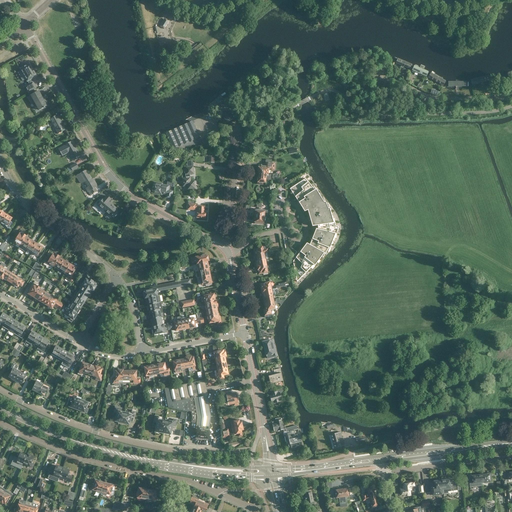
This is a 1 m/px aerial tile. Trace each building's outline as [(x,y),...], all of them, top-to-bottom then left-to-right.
[(479,13),(482,15),(487,5),(484,3),(479,13)] [(165,19),(160,26),(164,29),(169,21),(165,19)] [(203,46),(201,42),(192,49),(195,52),(203,46)] [(412,64),(397,58),(395,63),(410,69),(412,64)] [(36,76),(29,64),(22,68),(25,73),(23,74),(25,78),(27,77),(29,80),(36,76)] [(427,76),(429,71),(414,65),(412,72),(415,73),(415,71),(427,76)] [(446,81),(431,72),(428,77),(444,85),(446,81)] [(489,75),(471,79),(472,85),(491,80),(489,75)] [(39,110),(48,105),(43,97),(42,97),(38,91),(31,95),(39,110)] [(226,120),(227,123),(236,117),(233,111),(230,113),(222,101),(215,105),(225,120),(226,120)] [(58,133),(65,129),(61,123),(62,123),(57,115),(50,119),(58,133)] [(202,142),(192,121),(166,132),(173,148),(184,144),(186,149),(202,142)] [(66,145),(58,149),(62,156),(69,152),(73,159),(74,159),(74,160),(78,158),(77,157),(79,156),(79,155),(78,152),(77,152),(73,145),(74,144),(72,141),(66,144),(66,145)] [(258,165),(257,172),(269,174),(270,170),(272,170),(272,169),(274,169),(275,163),(272,163),(272,160),(266,159),(265,165),(262,164),(262,165),(258,165)] [(193,167),(185,168),(186,174),(185,174),(186,178),(182,178),(183,186),(187,186),(187,190),(195,189),(195,181),(191,182),(190,174),(194,174),(193,167)] [(92,179),(90,176),(86,170),(80,174),(81,176),(84,181),(82,183),(85,188),(88,192),(90,195),(96,191),(95,188),(98,186),(93,179),(92,179)] [(273,174),(259,173),(258,184),(263,184),(263,183),(264,183),(264,182),(266,182),(266,180),(272,180),(273,174)] [(315,190),(305,179),(290,189),(304,212),(308,210),(312,226),(318,226),(318,229),(316,229),(310,245),(307,243),(293,261),(297,282),(314,265),(315,266),(324,254),(325,254),(329,248),(330,248),(335,234),(337,235),(337,231),(336,230),(335,222),(334,223),(329,208),(328,208),(325,202),(324,202),(316,189),(315,190)] [(163,185),(163,183),(153,182),(153,184),(152,184),(152,189),(149,188),(148,188),(147,189),(147,190),(146,191),(147,192),(148,192),(151,193),(162,195),(166,195),(165,198),(171,199),(172,193),(172,192),(172,191),(171,191),(168,190),(169,186),(172,187),(173,183),(167,182),(166,186),(163,185)] [(106,197),(104,195),(103,197),(104,198),(100,202),(98,200),(92,208),(99,214),(101,212),(104,215),(106,212),(110,216),(116,209),(108,202),(110,199),(106,196),(106,197)] [(205,218),(205,212),(204,212),(204,206),(195,205),(195,204),(188,204),(188,209),(187,209),(187,210),(188,210),(188,209),(195,210),(195,209),(198,209),(198,212),(197,212),(197,217),(205,218)] [(7,215),(1,223),(4,225),(4,224),(7,226),(7,225),(9,227),(12,223),(9,222),(12,218),(7,215)] [(20,246),(25,237),(26,236),(22,234),(22,235),(19,233),(14,242),(16,243),(16,244),(17,244),(20,246)] [(26,249),(31,241),(25,237),(20,246),(19,248),(24,251),(25,249),(26,249)] [(37,244),(31,241),(26,249),(31,253),(37,244)] [(269,252),(273,251),(274,251),(279,250),(278,243),(271,244),(272,249),(269,250),(269,252)] [(37,244),(31,253),(37,256),(43,248),(37,244)] [(255,255),(264,253),(268,252),(267,249),(263,250),(263,246),(258,247),(258,249),(254,250),(255,253),(254,253),(255,255)] [(53,267),(59,258),(58,258),(59,256),(56,254),(55,256),(53,254),(48,263),(50,264),(49,264),(53,267)] [(206,256),(206,255),(201,256),(201,255),(196,256),(196,257),(191,258),(192,264),(196,263),(196,264),(197,264),(207,262),(208,262),(207,261),(208,261),(208,256),(206,256)] [(59,270),(65,261),(59,258),(53,267),(59,270)] [(257,268),(267,266),(265,259),(256,261),(257,268)] [(65,274),(68,269),(70,265),(65,261),(59,270),(58,273),(60,274),(61,272),(65,274)] [(198,271),(208,269),(207,262),(197,264),(198,271)] [(76,268),(70,265),(64,276),(67,278),(67,277),(70,278),(69,280),(71,282),(76,274),(74,272),(76,268)] [(267,266),(257,268),(258,270),(259,270),(259,274),(263,273),(264,275),(268,274),(268,272),(269,272),(268,266),(267,266)] [(6,269),(0,279),(3,280),(3,279),(6,281),(11,273),(6,270),(7,269),(6,269)] [(200,277),(210,275),(208,269),(198,271),(200,277)] [(83,284),(93,290),(96,286),(95,285),(96,283),(90,280),(91,279),(90,278),(91,276),(83,272),(80,277),(86,280),(83,284)] [(11,273),(6,281),(12,284),(17,276),(11,273)] [(210,275),(200,277),(201,284),(205,283),(205,286),(212,285),(210,275)] [(17,276),(12,284),(17,287),(19,285),(22,286),(24,282),(22,281),(22,279),(17,276)] [(262,291),(272,289),(271,282),(261,284),(262,288),(261,288),(262,291)] [(34,298),(39,289),(40,288),(33,284),(29,290),(30,291),(28,294),(34,298)] [(80,290),(88,296),(92,290),(93,290),(83,284),(80,290)] [(146,298),(156,296),(157,296),(156,292),(163,290),(162,285),(146,288),(147,290),(145,291),(145,293),(144,293),(145,298),(146,298)] [(276,288),(275,288),(272,289),(262,291),(263,297),(272,295),(271,291),(275,290),(276,293),(280,292),(279,287),(276,288)] [(40,301),(45,293),(39,289),(34,298),(40,301)] [(76,296),(85,302),(88,296),(80,290),(76,296)] [(46,305),(51,296),(45,293),(40,301),(46,305)] [(205,303),(215,301),(214,294),(211,295),(210,293),(206,294),(207,296),(203,296),(205,303)] [(148,305),(160,303),(159,295),(157,296),(156,296),(146,298),(148,305)] [(274,302),(272,295),(263,297),(264,303),(274,302)] [(57,300),(51,296),(46,305),(48,306),(48,307),(48,308),(49,309),(50,308),(51,308),(57,300)] [(81,308),(85,302),(76,296),(72,302),(81,308)] [(281,305),(284,301),(283,299),(279,300),(276,301),(274,302),(264,303),(265,309),(264,310),(265,316),(271,315),(270,309),(275,308),(274,304),(279,303),(281,305)] [(215,302),(215,301),(205,303),(200,304),(198,304),(198,307),(199,307),(205,306),(206,310),(217,307),(218,307),(217,304),(216,304),(216,302),(215,302)] [(69,308),(77,313),(81,308),(72,302),(69,308)] [(149,312),(162,310),(160,303),(148,305),(149,312)] [(217,307),(206,310),(207,316),(218,314),(219,314),(218,310),(217,307)] [(77,313),(69,308),(68,308),(66,310),(67,311),(65,315),(69,317),(67,320),(72,323),(77,313)] [(151,320),(160,318),(160,314),(162,313),(162,310),(149,312),(151,320)] [(0,323),(3,325),(8,317),(3,313),(0,317),(0,323)] [(189,318),(187,319),(189,328),(197,326),(197,324),(198,323),(198,324),(201,323),(200,318),(196,319),(195,314),(189,315),(189,318)] [(219,317),(218,314),(207,316),(206,317),(207,319),(208,319),(209,323),(217,321),(217,325),(221,324),(220,317),(219,317)] [(9,329),(14,320),(8,317),(3,325),(4,325),(7,326),(7,327),(9,329)] [(152,327),(162,325),(160,318),(151,320),(152,327)] [(182,329),(180,320),(180,319),(178,319),(178,321),(174,322),(170,323),(171,329),(175,328),(176,331),(182,329)] [(182,329),(189,328),(187,319),(180,320),(182,329)] [(20,324),(14,320),(9,329),(8,330),(14,334),(20,324)] [(26,327),(20,324),(14,334),(22,338),(25,333),(23,332),(26,327)] [(165,324),(152,327),(154,334),(163,332),(166,331),(165,324)] [(32,343),(38,335),(32,331),(27,339),(30,341),(30,342),(32,343)] [(38,335),(32,343),(33,343),(33,342),(36,344),(36,345),(38,347),(43,338),(38,335)] [(44,350),(49,342),(43,338),(38,347),(41,349),(44,350)] [(272,340),(263,342),(264,348),(265,347),(265,349),(264,350),(265,354),(266,354),(266,355),(266,356),(267,359),(276,356),(274,347),(273,347),(272,344),(273,344),(272,340)] [(57,358),(57,357),(62,349),(56,346),(51,353),(55,356),(54,356),(57,358)] [(63,360),(68,353),(62,349),(57,357),(60,359),(60,360),(62,361),(63,360)] [(215,358),(226,356),(225,352),(223,353),(223,350),(211,353),(212,356),(214,355),(215,358)] [(68,365),(73,356),(68,353),(63,360),(62,361),(66,363),(68,365)] [(223,363),(225,362),(224,357),(226,356),(215,358),(216,364),(223,363)] [(188,367),(189,371),(195,370),(193,358),(186,359),(188,367)] [(181,368),(188,367),(186,359),(180,360),(181,368)] [(178,369),(181,368),(180,360),(173,361),(175,369),(174,369),(174,374),(178,373),(178,369)] [(86,373),(89,365),(82,363),(79,373),(81,374),(82,372),(86,373)] [(164,363),(158,365),(159,373),(163,372),(164,376),(167,375),(164,363)] [(17,366),(13,364),(11,368),(13,369),(8,377),(11,378),(11,379),(14,381),(19,372),(21,369),(17,368),(18,367),(17,366)] [(92,375),(95,367),(89,365),(86,373),(92,375)] [(159,373),(158,365),(151,366),(153,374),(159,373)] [(95,367),(92,375),(96,376),(95,379),(98,380),(101,369),(99,368),(99,367),(95,366),(95,367)] [(144,367),(146,375),(144,375),(144,380),(149,379),(149,378),(153,378),(152,374),(153,374),(151,366),(144,367)] [(215,374),(215,376),(216,376),(216,379),(223,378),(223,375),(228,374),(227,368),(218,370),(218,373),(215,374)] [(275,374),(268,376),(270,384),(282,381),(281,373),(280,369),(274,370),(275,374)] [(122,370),(118,370),(118,371),(116,371),(116,378),(113,378),(113,383),(115,383),(115,385),(118,385),(118,383),(122,383),(122,384),(123,371),(122,371),(122,370)] [(129,371),(129,384),(130,384),(130,381),(133,381),(133,382),(140,382),(140,378),(136,378),(136,371),(129,371)] [(23,374),(19,372),(14,381),(18,383),(19,383),(21,384),(27,373),(24,372),(23,374)] [(38,393),(43,384),(39,383),(40,381),(37,379),(32,390),(35,391),(34,391),(38,393)] [(208,434),(209,426),(210,415),(207,396),(204,380),(164,388),(168,407),(187,412),(191,411),(192,418),(191,422),(197,423),(196,426),(196,432),(196,439),(208,440),(209,434),(208,434)] [(43,384),(38,393),(42,395),(43,395),(45,396),(50,386),(47,384),(46,386),(43,384)] [(278,392),(272,393),(272,395),(270,395),(272,402),(274,401),(274,403),(280,401),(279,400),(281,400),(280,394),(281,393),(283,392),(282,391),(283,391),(283,388),(277,389),(278,392)] [(236,393),(228,395),(225,396),(226,402),(229,401),(229,403),(233,402),(234,405),(238,405),(236,393)] [(76,398),(71,396),(68,406),(77,409),(80,400),(81,398),(77,396),(76,398)] [(88,403),(80,400),(77,409),(86,413),(88,408),(86,407),(88,403)] [(122,423),(122,421),(124,412),(121,411),(122,408),(115,406),(114,412),(117,413),(115,421),(119,422),(119,423),(119,424),(120,424),(121,423),(122,423)] [(122,421),(122,423),(123,423),(123,424),(123,425),(124,425),(125,424),(129,424),(131,417),(135,417),(136,411),(132,410),(131,413),(129,412),(128,413),(124,412),(122,421)] [(159,417),(155,416),(153,422),(157,423),(155,431),(163,432),(165,421),(161,420),(161,419),(159,419),(159,417)] [(297,429),(296,426),(296,425),(285,428),(285,427),(283,427),(281,417),(275,419),(276,421),(272,422),(273,426),(275,431),(283,429),(284,432),(297,429)] [(165,421),(163,432),(170,434),(172,426),(175,426),(176,420),(171,419),(171,421),(169,421),(168,422),(165,421)] [(234,427),(234,428),(232,428),(233,435),(238,434),(239,437),(242,436),(241,430),(243,430),(242,426),(234,427)] [(297,429),(284,432),(283,433),(286,445),(287,444),(288,448),(286,449),(287,453),(291,452),(290,448),(302,445),(298,430),(299,430),(298,429),(297,429)] [(345,445),(342,436),(341,432),(331,435),(331,436),(330,436),(331,438),(334,448),(345,445)] [(27,456),(20,453),(16,463),(22,466),(23,463),(27,456)] [(28,454),(27,456),(23,463),(32,467),(34,464),(31,463),(34,457),(28,454)] [(59,478),(63,468),(56,465),(55,470),(51,469),(49,474),(59,478)] [(70,470),(63,468),(59,478),(70,482),(72,476),(68,475),(70,470)] [(478,483),(482,483),(481,475),(473,476),(473,479),(470,479),(470,487),(479,486),(478,483)] [(481,475),(482,483),(486,482),(486,484),(491,483),(492,482),(492,480),(491,479),(490,475),(481,475)] [(446,480),(446,479),(443,480),(444,493),(448,492),(461,490),(461,484),(455,485),(455,482),(454,481),(453,482),(452,480),(446,480)] [(101,494),(104,483),(94,480),(93,484),(92,484),(91,489),(100,492),(100,494),(101,494)] [(444,494),(444,493),(443,480),(439,480),(439,481),(433,482),(433,484),(432,484),(431,485),(432,495),(444,494)] [(23,484),(19,482),(13,492),(16,494),(23,484)] [(104,483),(101,494),(106,496),(106,494),(110,495),(112,489),(113,489),(114,486),(104,483)] [(411,486),(414,486),(414,483),(404,484),(405,489),(401,490),(402,495),(406,494),(406,496),(411,496),(410,490),(411,490),(411,486)] [(146,501),(148,490),(138,488),(137,492),(138,492),(137,498),(145,499),(145,501),(146,501)] [(342,489),(343,503),(350,503),(349,496),(348,488),(342,489)] [(366,500),(375,498),(373,488),(368,489),(369,492),(368,492),(369,496),(366,497),(366,494),(362,495),(363,500),(366,500)] [(311,505),(314,504),(312,492),(312,489),(304,491),(307,505),(311,504),(311,505)] [(342,489),(333,490),(333,493),(332,493),(332,494),(332,495),(333,495),(334,498),(339,498),(340,504),(343,503),(342,489)] [(158,492),(148,490),(146,501),(147,501),(148,500),(155,501),(156,495),(157,496),(158,492)] [(4,493),(0,500),(0,501),(5,504),(9,498),(12,494),(6,491),(4,493)] [(208,505),(191,498),(189,503),(195,505),(194,507),(205,511),(208,505)] [(375,498),(366,500),(366,503),(368,504),(370,503),(372,508),(377,507),(375,498)] [(23,511),(26,502),(19,500),(16,511),(23,511)] [(365,511),(361,500),(356,502),(359,511),(365,511)] [(29,511),(32,503),(26,502),(23,511),(29,511)] [(37,505),(32,503),(29,511),(36,511),(38,506),(38,505),(37,505)]
